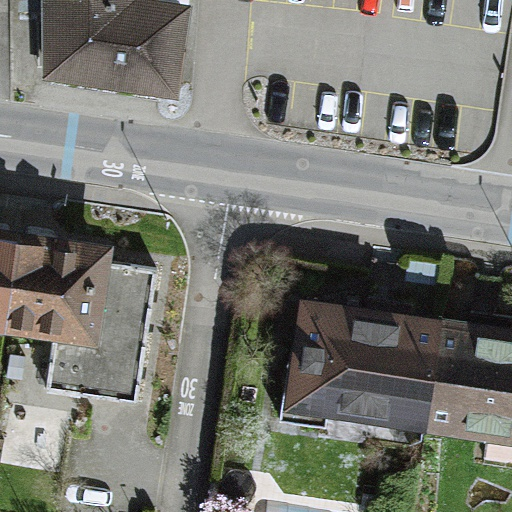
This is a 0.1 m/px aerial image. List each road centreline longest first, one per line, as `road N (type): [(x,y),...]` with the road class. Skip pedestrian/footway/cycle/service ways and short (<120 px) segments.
road 1 (residential): [(231,174),(177,511)]
road 2 (unclassified): [(231,174),(511,218)]
road 3 (unclassified): [(0,139),(231,174)]
